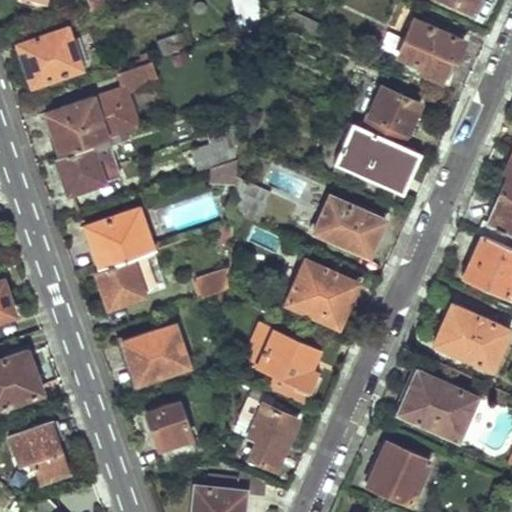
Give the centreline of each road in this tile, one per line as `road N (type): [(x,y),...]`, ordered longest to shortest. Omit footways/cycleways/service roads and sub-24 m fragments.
road 1 (residential): [(302,511),(511,44)]
road 2 (tertiary): [(0,132),(131,511)]
